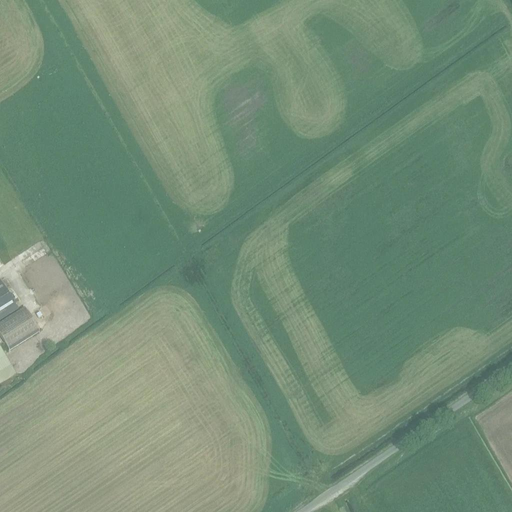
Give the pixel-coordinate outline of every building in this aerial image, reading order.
[(0,283),(0,322),(18,311),(0,283)] [(0,336),(10,352),(40,333),(24,309),(0,324),(0,336)] [(34,352),(35,352),(36,351),(37,351),(37,350),(38,350),(38,349),(38,348),(38,347),(38,346),(38,345),(37,345),(37,344),(36,344),(35,343),(34,343),(33,344),(32,344),(31,345),(30,346),(30,347),(30,348),(30,349),(31,350),(32,351),(33,351),(34,352)] [(0,385),(16,376),(0,349),(0,385)] [(19,365),(20,366),(21,366),(23,366),(24,365),(25,365),(26,364),(27,363),(27,362),(28,361),(28,360),(28,359),(28,358),(28,356),(27,355),(27,354),(26,353),(25,353),(24,352),(23,352),(21,352),(20,352),(19,352),(18,353),(17,353),(16,354),(15,355),(15,356),(14,358),(14,359),(14,360),(15,361),(15,362),(16,363),(17,364),(18,365),(19,365)]
